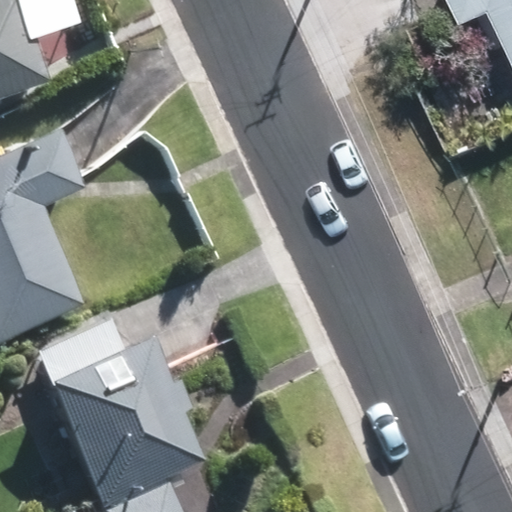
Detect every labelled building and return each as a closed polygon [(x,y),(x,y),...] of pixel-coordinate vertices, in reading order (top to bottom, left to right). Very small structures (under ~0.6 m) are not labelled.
[(0,0),(0,81),(26,73),(2,0),(0,0)] [(511,0),(461,0),(467,12),(495,0),(496,0),(511,35),(511,0)] [(42,133),(0,151),(0,327),(67,298),(22,200),(64,181),(42,133)] [(132,341),(46,379),(97,492),(183,453),(132,341)] [(169,511),(157,485),(104,508),(105,511),(169,511)]
